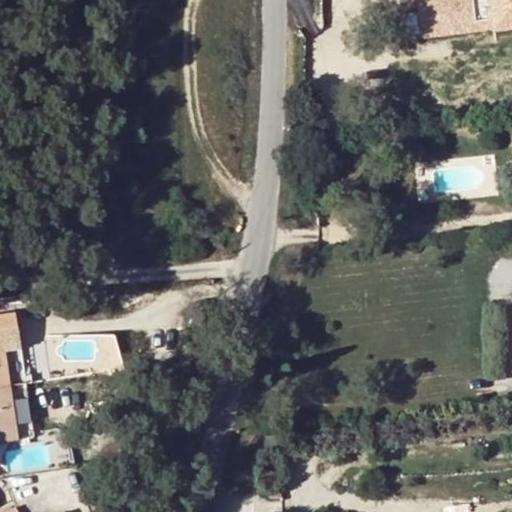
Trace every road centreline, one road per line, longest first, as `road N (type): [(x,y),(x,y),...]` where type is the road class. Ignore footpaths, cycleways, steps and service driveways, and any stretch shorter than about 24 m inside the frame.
road 1 (tertiary): [(251,267),(270,132),(273,0)]
road 2 (residential): [(251,267),(0,283)]
road 3 (tertiary): [(203,511),(251,267)]
road 4 (track): [(261,203),(236,192),(194,116),(194,0)]
